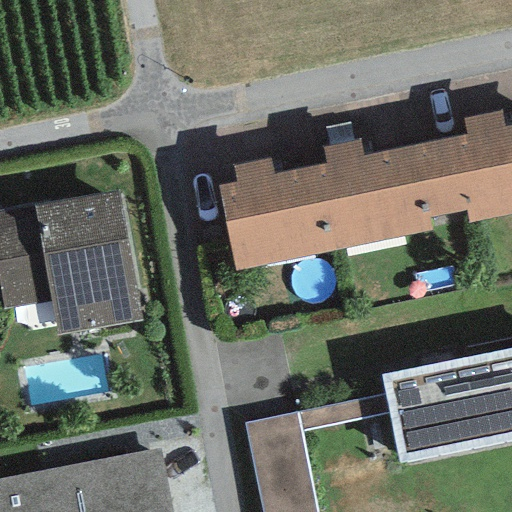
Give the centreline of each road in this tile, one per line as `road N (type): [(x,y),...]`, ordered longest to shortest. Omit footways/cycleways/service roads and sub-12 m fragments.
road 1 (residential): [(157,112),(228,511)]
road 2 (residential): [(157,112),(511,39)]
road 3 (residential): [(0,146),(157,112)]
